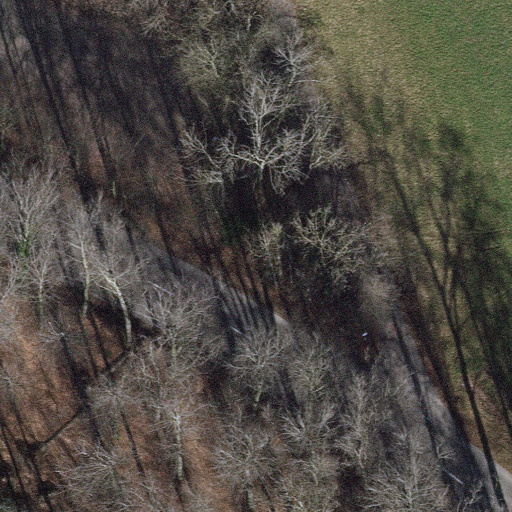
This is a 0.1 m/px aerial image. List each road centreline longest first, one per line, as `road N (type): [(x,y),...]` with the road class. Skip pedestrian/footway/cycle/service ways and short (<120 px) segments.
road 1 (tertiary): [(498,511),(274,353),(0,210)]
road 2 (track): [(412,447),(403,347),(309,133),(283,0)]
